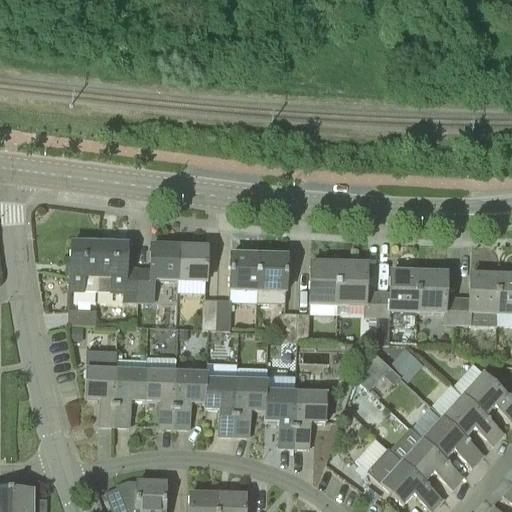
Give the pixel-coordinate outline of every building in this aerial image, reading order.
[(97,282),(98,247),(70,246),(68,294),(96,295),(97,282)] [(136,305),(137,270),(124,270),(125,248),(98,247),(97,282),(96,295),(108,295),(108,297),(123,298),(122,305),(136,305)] [(177,285),(178,250),(151,249),(150,271),(137,270),(136,305),(153,306),(153,284),(177,285)] [(178,250),(177,285),(203,286),(205,251),(178,250)] [(255,296),(257,259),(229,258),(228,295),(255,296)] [(257,259),(255,296),(255,306),(283,307),(285,260),(257,259)] [(336,310),(337,267),(310,266),(308,309),(336,310)] [(376,321),(377,296),(365,295),(366,268),(337,267),(336,310),(363,311),(363,321),(376,321)] [(416,318),(417,277),(391,276),(390,296),(377,296),(376,321),(375,348),(387,349),(388,317),(416,318)] [(455,329),(456,301),(445,301),(445,277),(417,277),(416,318),(443,319),(443,328),(455,329)] [(496,319),(498,279),(470,278),(469,301),(456,301),(455,329),(470,330),(496,331),(496,319)] [(511,279),(498,279),(496,319),(511,319),(511,279)] [(215,333),(216,303),(202,303),(201,332),(206,333),(215,333)] [(216,303),(215,333),(228,333),(229,304),(216,303)] [(94,328),(95,314),(67,313),(67,327),(72,327),(94,328)] [(295,345),(295,318),(283,318),(282,344),(295,345)] [(295,318),(295,345),(308,345),(309,318),(295,318)] [(80,330),(70,330),(70,343),(80,343),(80,330)] [(186,334),(177,334),(177,342),(185,342),(186,334)] [(365,392),(384,370),(366,353),(353,381),(365,392)] [(403,353),(388,369),(405,385),(421,369),(403,353)] [(113,429),(115,372),(115,356),(84,355),(83,403),(97,404),(97,429),(113,429)] [(172,431),(175,375),(175,362),(145,361),(144,374),(143,407),(157,407),(156,431),(172,431)] [(143,407),(144,374),(115,372),(113,429),(129,430),(130,407),(143,407)] [(203,408),(205,376),(175,375),(172,431),(188,432),(189,409),(203,408)] [(233,439),(234,383),(206,382),(206,376),(205,376),(203,408),(203,414),(217,414),(216,438),(233,439)] [(462,400),(485,421),(495,411),(511,426),(511,404),(483,378),(462,400)] [(263,416),(265,384),(234,383),(233,439),(249,439),(249,416),(263,416)] [(292,451),(294,395),(265,394),(265,384),(263,416),(262,426),(277,426),(276,450),(292,451)] [(294,395),(292,451),(308,451),(309,427),(324,427),(326,396),(294,395)] [(503,438),(485,421),(462,400),(442,423),(482,460),(483,459),(465,443),(474,433),(492,449),(503,438)] [(442,423),(422,444),(445,465),(454,455),(472,471),(482,460),(442,423)] [(445,465),(422,444),(409,432),(388,454),(424,487),(434,477),(452,494),(462,482),(463,481),(445,465)] [(434,511),(442,504),(424,487),(388,454),(375,442),(355,464),(381,489),(402,509),(413,498),(427,511),(434,511)] [(162,511),(164,487),(135,485),(133,511),(162,511)] [(362,496),(373,505),(378,499),(367,490),(362,496)] [(511,490),(503,500),(511,508),(511,490)] [(8,493),(7,511),(44,511),(45,503),(32,503),(32,493),(8,493)] [(216,511),(217,498),(188,497),(187,511),(216,511)] [(217,498),(216,511),(243,511),(244,499),(217,498)]
